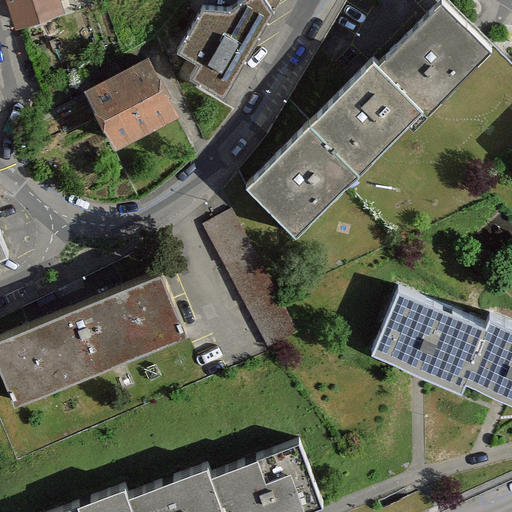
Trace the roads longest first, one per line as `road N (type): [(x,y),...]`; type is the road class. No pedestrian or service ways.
road 1 (residential): [(318,0),(241,128),(165,207),(109,222),(54,207)]
road 2 (residential): [(0,143),(24,97),(0,17)]
